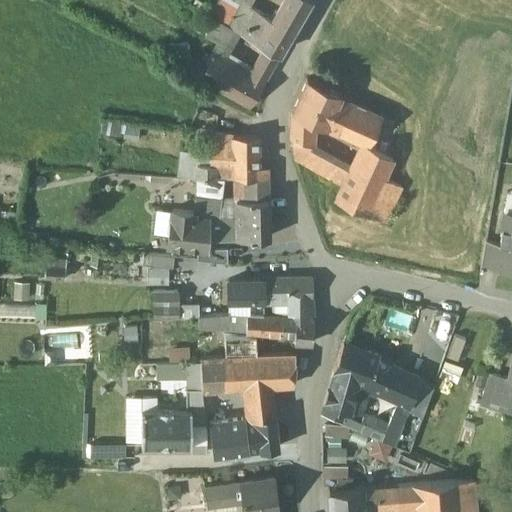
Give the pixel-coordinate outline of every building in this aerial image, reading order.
[(219,0),(211,15),(243,32),(255,10),(252,8),(256,0),(219,0)] [(311,0),(289,0),(286,6),(302,15),(311,0)] [(268,18),(255,10),(243,32),(256,39),(268,18)] [(296,24),(275,12),(271,19),(268,18),(256,39),(262,43),(280,52),(296,24)] [(227,25),(211,54),(218,57),(235,28),(229,25),(228,26),(227,25)] [(280,52),(262,43),(258,50),(261,52),(260,55),(263,59),(273,66),(280,52)] [(190,44),(170,45),(171,64),(198,77),(205,64),(192,58),(190,44)] [(218,57),(211,54),(198,77),(210,84),(224,61),(218,57)] [(260,55),(249,75),(263,82),(273,66),(263,59),(260,55)] [(249,75),(224,61),(210,84),(250,106),(263,82),(249,75)] [(343,92),(309,76),(293,109),(338,129),(338,128),(351,100),(341,95),(343,92)] [(383,115),(351,100),(338,128),(363,140),(370,143),(383,115)] [(311,140),(292,132),(295,155),(308,162),(318,145),(311,140)] [(260,138),(213,133),(209,154),(209,164),(217,165),(236,168),(236,177),(268,178),(267,167),(259,167),(260,138)] [(370,143),(363,140),(352,165),(344,183),(337,199),(367,213),(379,187),(385,176),(394,156),(370,143)] [(352,165),(318,145),(308,162),(344,183),(352,165)] [(217,165),(209,164),(209,154),(182,152),(178,175),(196,177),(216,178),(217,165)] [(403,185),(385,176),(379,187),(397,196),(403,185)] [(193,211),(192,217),(207,218),(215,218),(223,217),(224,178),(216,178),(196,177),(193,211)] [(268,178),(236,177),(236,199),(267,198),(268,178)] [(397,196),(379,187),(367,213),(386,221),(397,196)] [(267,198),(236,199),(236,217),(237,238),(268,237),(267,198)] [(207,218),(192,217),(193,211),(172,209),(171,215),(169,217),(167,230),(169,232),(167,244),(173,245),(174,247),(182,248),(183,246),(197,248),(198,248),(198,247),(206,248),(206,247),(206,239),(207,218)] [(511,211),(505,210),(500,241),(496,259),(500,260),(499,266),(511,268),(511,211)] [(220,238),(237,238),(236,217),(223,217),(215,218),(220,238)] [(500,241),(487,239),(482,263),(499,266),(500,260),(496,259),(500,241)] [(226,247),(210,247),(206,247),(206,248),(198,247),(198,248),(197,248),(196,258),(227,262),(226,247)] [(149,252),(148,282),(170,283),(170,253),(149,252)] [(67,257),(47,254),(46,264),(66,266),(67,257)] [(66,266),(46,264),(45,276),(65,277),(66,266)] [(311,276),(288,277),(286,299),(311,300),(311,276)] [(288,277),(261,277),(261,279),(261,298),(261,300),(262,300),(271,300),(286,299),(288,277)] [(29,296),(28,279),(12,279),(13,297),(29,296)] [(261,279),(228,279),(229,298),(261,298),(261,279)] [(177,289),(153,289),(153,317),(177,315),(177,289)] [(261,298),(229,298),(229,312),(237,311),(249,312),(263,313),(262,300),(261,300),(261,298)] [(286,299),(271,300),(272,313),(283,314),(286,299)] [(311,300),(286,299),(283,314),(311,315),(311,300)] [(0,303),(0,312),(34,313),(35,304),(0,303)] [(249,312),(237,311),(234,350),(248,349),(255,348),(255,330),(248,329),(249,312)] [(263,313),(249,312),(248,329),(255,330),(281,332),(283,314),(272,313),(263,313)] [(311,315),(283,314),(281,332),(293,332),(293,340),(310,342),(311,315)] [(139,324),(123,324),(123,351),(139,351),(139,324)] [(454,334),(446,356),(457,361),(465,338),(454,334)] [(378,356),(345,343),(335,369),(336,370),(359,379),(368,382),(378,358),(378,356)] [(191,361),(191,348),(160,348),(162,362),(191,361)] [(294,352),(260,353),(255,353),(248,353),(231,354),(231,356),(233,385),(245,385),(272,384),(292,384),(294,352)] [(202,387),(233,385),(231,356),(200,358),(202,387)] [(419,376),(378,358),(368,382),(368,384),(380,390),(398,398),(407,402),(410,397),(419,376)] [(440,374),(460,377),(463,362),(443,359),(440,374)] [(359,379),(336,370),(327,402),(349,409),(359,379)] [(508,376),(489,371),(480,404),(511,413),(511,412),(511,380),(507,379),(508,376)] [(359,379),(349,409),(360,413),(360,412),(361,412),(367,390),(378,393),(380,390),(368,384),(368,382),(359,379)] [(272,384),(245,385),(247,403),(274,401),(272,384)] [(202,387),(186,388),(186,410),(191,410),(191,424),(207,423),(202,387)] [(407,402),(398,398),(389,424),(397,428),(395,430),(400,432),(413,398),(410,397),(407,402)] [(274,401),(247,403),(249,417),(257,416),(275,415),(274,401)] [(349,409),(327,402),(324,412),(341,419),(341,422),(369,434),(376,419),(360,412),(360,413),(349,409)] [(141,444),(191,444),(191,424),(191,410),(186,410),(141,410),(141,444)] [(275,415),(257,416),(257,420),(260,447),(278,446),(275,415)] [(389,424),(376,419),(369,434),(394,445),(400,432),(395,430),(397,428),(389,424)] [(257,420),(225,425),(228,452),(260,447),(257,420)] [(225,425),(218,426),(211,426),(213,454),(228,452),(225,425)] [(347,475),(347,463),(323,463),(322,475),(347,475)] [(275,475),(227,482),(229,500),(242,498),(244,511),(273,511),(274,511),(280,510),(275,475)] [(413,511),(475,511),(474,479),(412,483),(411,486),(413,508),(413,511)] [(227,482),(204,485),(207,504),(212,503),(229,500),(227,482)] [(411,486),(375,489),(376,501),(377,511),(413,508),(411,486)] [(375,487),(363,488),(364,502),(376,501),(375,489),(375,487)] [(363,488),(330,491),(331,511),(364,511),(364,502),(363,488)] [(229,500),(212,503),(212,511),(244,511),(242,498),(229,500)]
